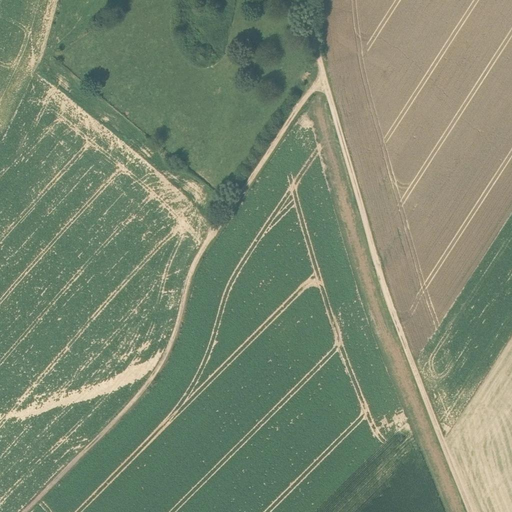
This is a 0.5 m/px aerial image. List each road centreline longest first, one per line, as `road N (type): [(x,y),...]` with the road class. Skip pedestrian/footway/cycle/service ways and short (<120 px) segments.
road 1 (track): [(24,511),(152,376),(196,258),(320,64)]
road 2 (track): [(309,0),(317,56),(383,284),(469,511)]
